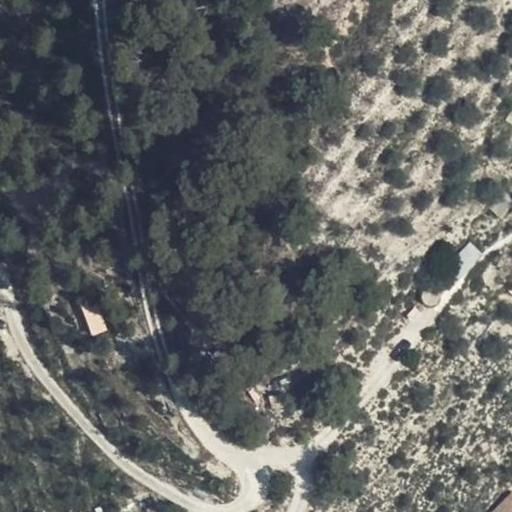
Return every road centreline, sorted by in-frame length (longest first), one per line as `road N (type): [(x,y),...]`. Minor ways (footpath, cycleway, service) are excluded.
road 1 (track): [(98,0),(156,338),(187,407),(221,450),(253,466)]
road 2 (track): [(206,511),(156,488),(29,356),(0,273)]
road 3 (track): [(292,460),(368,388),(424,312)]
